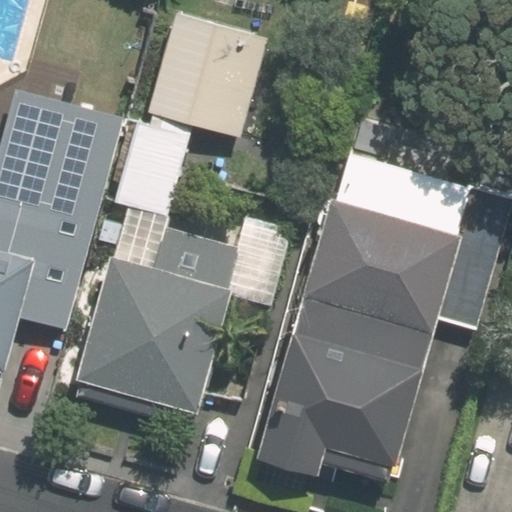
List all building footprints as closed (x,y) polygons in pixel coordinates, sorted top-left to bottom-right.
[(363,20),(368,0),(344,0),(341,14),(363,20)] [(142,109),(120,196),(170,209),(192,122),(243,135),(269,35),(177,11),(151,112),(142,109)] [(71,310),(126,104),(15,75),(0,133),(0,363),(12,367),(29,299),(71,310)] [(472,324),(509,196),(467,185),(454,229),(337,194),(261,453),(323,472),(327,460),(387,478),(393,460),(399,462),(442,316),(472,324)] [(163,225),(151,263),(110,254),(76,376),(81,377),(77,392),(187,425),(192,409),(200,412),(233,296),(269,307),(292,230),(242,216),(234,246),(163,225)]
